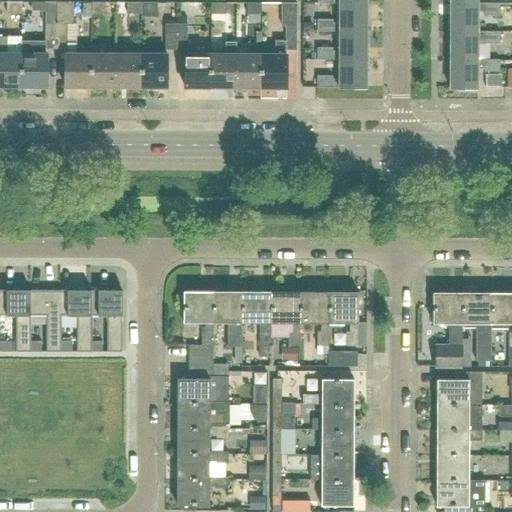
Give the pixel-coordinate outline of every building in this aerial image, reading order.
[(22,2),(7,1),(7,13),(22,14),(22,2)] [(46,49),(57,49),(57,23),(56,23),(56,2),(48,2),(48,11),(45,11),(46,49)] [(56,2),(56,23),(57,23),(57,49),(68,49),(68,53),(76,53),(76,23),(74,23),(74,2),(56,2)] [(106,2),(92,2),(91,14),(106,14),(106,2)] [(141,2),(127,2),(127,15),(141,15),(141,2)] [(226,3),(211,3),(211,15),(226,15),(226,3)] [(261,3),(247,3),(247,15),(262,15),(261,3)] [(287,89),(287,54),(287,51),(297,51),(297,4),(282,4),(282,25),(286,25),(286,41),(276,41),(276,54),(261,54),(261,88),(287,89)] [(339,32),(367,32),(367,4),(340,4),(339,24),(333,24),(333,21),(318,20),(318,32),(339,32)] [(478,4),(451,4),(451,32),(478,32),(478,12),(484,12),(484,16),(500,16),(500,4),(478,4)] [(165,50),(176,50),(176,23),(166,23),(165,50)] [(187,23),(176,23),(176,50),(187,50),(187,23)] [(0,86),(22,87),(22,52),(7,52),(7,30),(0,29),(0,86)] [(339,60),(367,60),(367,32),(339,32),(339,52),(333,52),(333,49),(318,49),(318,60),(339,60)] [(500,32),(478,32),(451,32),(451,60),(478,60),(478,40),(484,40),(484,44),(500,44),(500,32)] [(22,40),(22,52),(22,87),(47,87),(48,53),(45,53),(45,40),(22,40)] [(211,54),(211,88),(236,88),(236,54),(236,41),(226,41),(226,54),(211,54)] [(91,87),(91,53),(76,53),(68,53),(65,53),(65,87),(91,87)] [(116,53),(91,53),(91,87),(116,87),(116,53)] [(142,53),(116,53),(116,87),(141,87),(142,53)] [(142,53),(141,87),(167,88),(167,53),(142,53)] [(211,88),(211,54),(185,53),(185,88),(211,88)] [(236,54),(236,88),(261,88),(261,54),(236,54)] [(333,80),(333,77),(318,76),(318,88),(339,88),(339,89),(367,89),(367,60),(339,60),(339,80),(333,80)] [(500,60),(478,60),(451,60),(451,89),(478,89),(478,68),(484,68),(484,72),(500,72),(500,60)] [(0,290),(0,314),(15,315),(15,351),(30,351),(30,341),(31,315),(29,315),(30,290),(0,290)] [(60,315),(60,291),(30,290),(29,315),(31,315),(46,315),(46,352),(61,352),(61,341),(61,315),(60,315)] [(90,291),(90,316),(107,315),(107,351),(122,351),(122,290),(90,291)] [(90,316),(90,291),(60,291),(60,315),(61,315),(76,315),(76,352),(91,352),(91,351),(91,341),(90,316)] [(188,346),(188,357),(214,357),(214,323),(213,291),(183,291),(183,323),(205,323),(205,332),(201,332),(201,346),(188,346)] [(242,346),(243,323),(242,291),(213,291),(214,323),(234,323),(234,332),(230,332),(230,346),(242,346)] [(242,291),(243,323),(263,324),(263,332),(259,332),(259,346),(271,346),(271,324),(271,292),(242,291)] [(300,292),(271,292),(271,324),(292,324),(292,332),(288,332),(288,346),(300,346),(300,324),(300,292)] [(300,292),(300,324),(321,324),(321,332),(317,332),(317,346),(329,346),(329,323),(329,292),(300,292)] [(359,292),(329,292),(329,323),(350,323),(350,332),(346,332),(346,346),(357,346),(357,323),(358,324),(359,292)] [(462,367),(462,347),(462,324),(462,293),(433,292),(433,324),(450,324),(449,346),(437,346),(437,367),(462,367)] [(511,292),(491,293),(491,328),(508,328),(508,324),(511,324),(511,332),(508,332),(508,347),(511,346),(511,292)] [(491,293),(462,293),(462,324),(483,324),(483,332),(479,332),(479,347),(491,347),(491,328),(491,293)] [(0,341),(0,351),(10,351),(10,341),(0,341)] [(30,341),(30,351),(41,351),(41,341),(30,341)] [(61,341),(61,352),(71,351),(71,341),(61,341)] [(91,341),(91,351),(102,351),(102,341),(91,341)] [(328,367),(357,367),(357,352),(328,352),(328,367)] [(188,357),(188,379),(213,379),(213,376),(214,357),(188,357)] [(436,380),(436,405),(481,405),(481,372),(454,372),(454,380),(436,380)] [(213,376),(213,379),(188,379),(188,380),(177,379),(177,404),(210,404),(210,401),(228,402),(229,376),(213,376)] [(281,379),(272,379),(272,404),(281,404),(281,402),(281,379)] [(302,404),(321,404),(354,404),(354,379),(321,379),(321,393),(302,393),(302,404)] [(267,384),(252,384),(252,402),(266,402),(267,402),(267,384)] [(210,404),(177,404),(177,429),(209,429),(210,426),(228,426),(228,402),(210,401),(210,404)] [(272,404),(272,430),(281,430),(281,414),(295,414),(295,402),(281,402),(281,404),(272,404)] [(321,428),(321,430),(354,430),(354,404),(321,404),(321,418),(312,418),(312,428),(321,428)] [(481,430),(481,405),(436,405),(436,430),(481,430)] [(260,437),(260,422),(239,422),(239,437),(260,437)] [(177,429),(176,454),(209,454),(209,451),(209,436),(216,436),(216,438),(228,438),(228,426),(210,426),(209,429),(177,429)] [(272,430),(272,454),(281,454),(281,430),(272,430)] [(321,430),(321,454),(353,455),(354,430),(321,430)] [(436,430),(436,455),(469,455),(469,440),(481,440),(481,430),(436,430)] [(39,471),(39,451),(29,451),(29,471),(39,471)] [(209,454),(176,454),(176,479),(209,479),(209,477),(209,461),(216,461),(216,463),(228,463),(228,451),(209,451),(209,454)] [(281,454),(272,454),(272,480),(281,480),(281,454)] [(321,454),(321,480),(353,480),(353,455),(321,454)] [(436,455),(436,480),(469,480),(469,479),(469,455),(436,455)] [(310,472),(311,457),(286,456),(285,471),(310,472)] [(209,479),(176,479),(176,505),(209,505),(209,486),(215,486),(215,488),(228,488),(228,477),(209,477),(209,479)] [(485,479),(469,479),(469,480),(436,480),(436,507),(443,507),(443,511),(485,511),(485,479)] [(280,505),(281,480),(272,480),(271,505),(280,505)] [(353,506),(353,480),(321,480),(320,506),(353,506)] [(265,498),(254,498),(254,509),(265,509),(265,498)]
